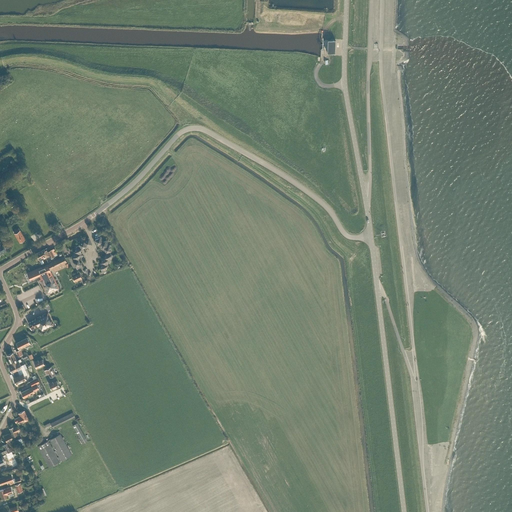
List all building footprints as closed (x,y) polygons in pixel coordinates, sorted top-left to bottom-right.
[(328,40),(327,53),(335,53),(336,40),(328,40)] [(19,228),(13,231),(20,242),(25,239),(19,228)] [(85,248),(87,247),(83,240),(78,242),(80,245),(81,248),(84,247),(85,248)] [(106,253),(110,254),(111,250),(109,245),(103,248),(103,250),(105,250),(106,253)] [(51,258),(55,256),(57,255),(54,248),(46,252),(44,249),(34,254),(37,260),(39,259),(40,261),(50,256),(51,258)] [(47,264),(39,268),(42,274),(43,273),(45,277),(46,276),(46,277),(48,276),(47,275),(52,274),(50,270),(67,262),(64,256),(47,264)] [(78,259),(75,258),(73,262),(76,266),(82,263),(81,262),(80,262),(78,259)] [(79,273),(73,277),(75,281),(82,278),(79,273)] [(45,277),(40,279),(47,293),(59,288),(52,274),(47,275),(48,276),(46,277),(46,276),(45,277)] [(41,326),(43,330),(54,325),(53,323),(53,324),(51,321),(52,321),(48,312),(43,315),(43,316),(41,317),(40,316),(35,319),(36,320),(28,323),(31,329),(39,326),(39,327),(41,326)] [(28,338),(17,343),(19,348),(25,346),(25,347),(31,344),(28,338)] [(13,352),(7,355),(12,365),(20,362),(22,361),(21,359),(17,360),(13,352)] [(37,368),(44,364),(42,359),(39,361),(38,360),(34,361),(37,368)] [(12,365),(9,366),(12,372),(17,370),(19,372),(26,369),(25,367),(23,364),(21,365),(20,362),(12,365)] [(50,377),(55,374),(51,367),(45,370),(47,374),(48,373),(50,377)] [(20,375),(13,378),(16,384),(26,379),(25,376),(28,374),(26,369),(19,372),(20,375)] [(37,384),(21,392),(24,398),(35,392),(34,391),(41,387),(37,379),(30,382),(33,386),(37,384)] [(52,390),(59,386),(57,381),(53,383),(53,381),(49,383),(52,390)] [(20,416),(15,419),(16,422),(18,421),(20,423),(28,419),(24,410),(18,413),(20,416)] [(50,422),(44,425),(46,429),(52,426),(53,427),(75,416),(73,412),(50,423),(50,422)] [(77,423),(72,425),(83,443),(87,441),(77,423)] [(13,426),(9,428),(13,436),(17,435),(16,432),(19,430),(17,426),(14,428),(13,426)] [(7,443),(8,442),(10,447),(12,446),(12,444),(10,440),(13,439),(10,433),(4,436),(7,443)] [(49,440),(60,461),(72,455),(60,434),(49,440)] [(22,438),(15,440),(17,446),(24,444),(22,438)] [(60,461),(49,440),(37,446),(49,467),(60,461)] [(10,447),(8,442),(4,445),(6,450),(0,452),(0,455),(8,452),(11,450),(13,454),(16,453),(14,449),(13,449),(12,446),(10,447)] [(14,482),(14,481),(11,474),(0,478),(0,482),(1,485),(8,482),(9,485),(14,482)] [(11,486),(0,490),(0,492),(2,498),(7,496),(7,494),(13,492),(11,486)]
